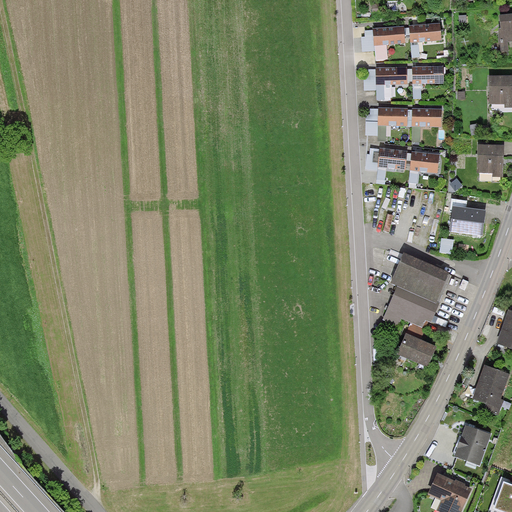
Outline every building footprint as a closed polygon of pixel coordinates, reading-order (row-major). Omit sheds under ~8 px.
[(511,9),(497,11),(501,47),(508,47),(507,37),(511,36),(511,9)] [(407,27),(407,40),(416,40),(439,39),(438,25),(407,27)] [(372,30),(372,41),(379,41),(400,41),(400,28),(372,28),(372,30)] [(380,57),(379,41),(372,41),(372,30),(364,30),(364,37),(361,37),(361,50),(372,50),(372,57),(380,57)] [(416,54),(416,40),(407,40),(408,55),(416,54)] [(408,65),(409,81),(417,81),(441,81),(440,64),(408,65)] [(373,70),(373,82),(388,82),(403,82),(403,68),(373,67),(373,70)] [(388,82),(373,82),(373,70),(366,70),(366,76),(363,76),(363,89),(373,89),(373,98),(380,98),(380,95),(388,95),(388,82)] [(487,75),(488,103),(511,102),(511,75),(487,75)] [(417,95),(417,81),(409,81),(409,95),(417,95)] [(376,114),(376,122),(383,122),(402,122),(403,106),(376,106),(376,114)] [(410,107),(410,121),(417,122),(436,123),(437,108),(410,107)] [(376,122),(376,114),(364,114),(363,133),(376,133),(376,122)] [(477,143),(476,171),(498,172),(499,144),(477,143)] [(402,149),(377,147),(377,152),(376,162),(384,162),(401,163),(402,149)] [(376,162),(377,152),(366,151),(365,167),(376,168),(376,162)] [(434,152),(407,151),(406,164),(414,165),(433,166),(434,152)] [(383,179),(384,162),(376,162),(376,168),(375,178),(383,179)] [(412,180),(414,165),(406,164),(405,180),(412,180)] [(459,207),(456,230),(477,232),(479,209),(459,207)] [(444,237),(443,251),(454,252),(456,238),(444,237)] [(400,251),(388,277),(396,281),(436,299),(448,272),(400,251)] [(436,299),(396,281),(380,316),(395,323),(398,316),(420,326),(425,315),(428,316),(436,299)] [(511,311),(507,310),(497,343),(511,348),(511,353),(511,355),(511,311)] [(401,332),(394,349),(422,361),(430,344),(401,332)] [(482,366),(473,399),(488,403),(486,410),(497,413),(500,401),(497,400),(505,372),(482,366)] [(463,426),(453,455),(477,463),(487,435),(463,426)] [(459,511),(470,489),(433,473),(426,490),(440,497),(436,506),(449,511),(459,511)] [(511,511),(511,485),(504,483),(495,510),(500,511),(511,511)]
